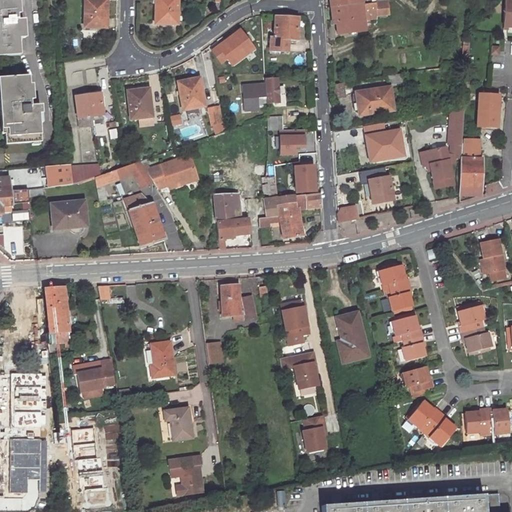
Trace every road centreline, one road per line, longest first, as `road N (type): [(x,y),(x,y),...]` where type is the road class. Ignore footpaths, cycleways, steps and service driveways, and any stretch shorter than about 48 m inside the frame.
road 1 (residential): [(0,278),(331,253)]
road 2 (residential): [(315,5),(258,4),(151,62),(132,52),(127,0)]
road 3 (residential): [(315,5),(331,253)]
road 4 (unknown): [(217,511),(190,266)]
road 5 (residential): [(412,232),(449,363),(464,380),(511,379)]
road 6 (unknown): [(310,256),(337,407)]
road 7 (track): [(318,53),(408,28),(436,0)]
